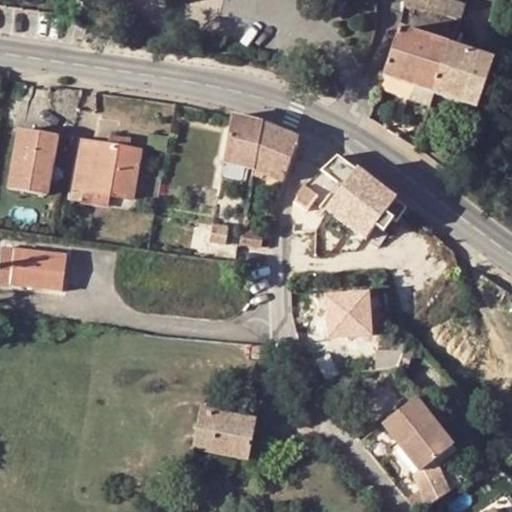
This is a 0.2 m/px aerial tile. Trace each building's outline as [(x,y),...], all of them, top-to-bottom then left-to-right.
[(404,0),(403,7),(410,9),(439,15),(443,0),(404,0)] [(459,21),(464,7),(444,0),(443,0),(439,15),(444,16),(459,21)] [(408,33),(410,9),(403,7),(399,30),(408,33)] [(487,27),(504,33),(511,11),(511,9),(494,10),(487,27)] [(435,42),(451,47),(459,21),(444,16),(435,42)] [(383,77),(435,95),(451,47),(435,42),(408,33),(399,30),(383,77)] [(435,95),(478,110),(494,62),(451,47),(435,95)] [(241,119),(230,117),(222,163),(253,171),(262,125),(251,122),(241,119)] [(253,171),(283,183),(298,140),(264,126),(262,125),(253,171)] [(9,192),(46,198),(48,185),(51,169),(56,138),(31,134),(29,139),(18,137),(9,192)] [(110,138),(109,148),(127,151),(129,142),(110,138)] [(141,153),(127,151),(109,148),(81,143),(73,191),(83,192),(110,197),(132,201),(141,153)] [(376,238),(403,208),(335,158),(293,204),(303,213),(310,205),(321,214),(325,209),(363,241),(370,233),(376,238)] [(51,169),(48,185),(55,186),(57,169),(51,169)] [(83,192),(81,204),(81,205),(108,210),(110,197),(83,192)] [(212,225),(209,243),(226,245),(229,229),(212,225)] [(242,232),(238,247),(257,250),(260,234),(242,232)] [(0,287),(59,295),(64,260),(0,250),(0,287)] [(328,342),(375,338),(373,296),(325,299),(326,313),(327,334),(328,342)] [(318,335),(327,334),(326,313),(318,314),(318,335)] [(445,329),(427,346),(456,381),(475,364),(445,329)] [(379,372),(394,371),(403,350),(379,350),(379,372)] [(418,493),(406,501),(414,511),(423,511),(448,494),(437,475),(432,465),(450,452),(410,399),(379,426),(416,476),(410,481),(418,493)] [(188,450),(247,459),(254,423),(196,412),(188,450)] [(448,494),(455,488),(445,469),(437,475),(448,494)]
